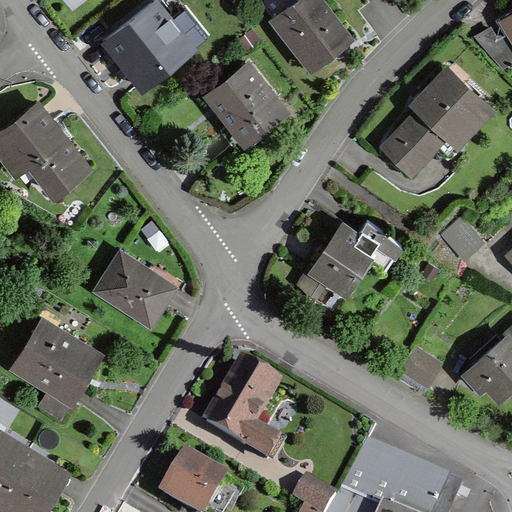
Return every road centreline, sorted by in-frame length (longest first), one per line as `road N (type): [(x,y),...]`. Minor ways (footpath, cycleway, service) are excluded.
road 1 (residential): [(232,284),(364,84),(409,37)]
road 2 (residential): [(478,456),(308,359),(260,325),(232,284)]
road 3 (residential): [(232,284),(50,43)]
road 4 (residential): [(95,511),(232,284)]
